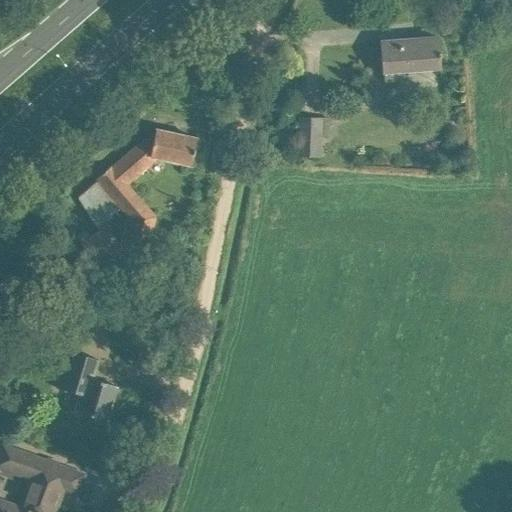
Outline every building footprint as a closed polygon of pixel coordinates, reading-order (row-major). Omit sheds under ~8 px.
[(382,74),(384,74),(384,83),(400,81),(399,73),(400,72),(400,69),(439,65),(439,69),(440,69),(438,37),(380,42),(382,74)] [(298,156),(319,157),(321,118),(300,118),(298,156)] [(98,227),(100,230),(88,236),(85,230),(76,235),(90,261),(110,251),(108,260),(141,269),(155,217),(127,184),(157,158),(191,165),(197,139),(156,130),(154,139),(145,138),(112,166),(111,166),(95,180),(97,181),(78,197),(97,227),(98,227)] [(136,297),(156,302),(159,288),(139,283),(136,297)] [(74,411),(88,415),(107,421),(117,386),(93,379),(98,359),(67,350),(56,387),(79,394),(74,411)] [(18,504),(0,498),(0,511),(54,511),(62,489),(76,494),(83,475),(3,445),(0,453),(0,474),(12,479),(15,472),(28,477),(18,504)]
